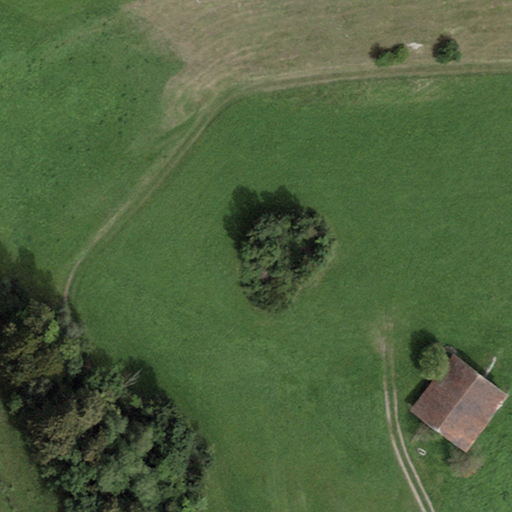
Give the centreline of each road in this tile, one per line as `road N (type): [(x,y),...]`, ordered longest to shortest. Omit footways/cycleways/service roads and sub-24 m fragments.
road 1 (track): [(511,71),(358,73),(231,96),(149,183),(82,271)]
road 2 (track): [(155,511),(103,377),(82,271)]
road 3 (track): [(389,371),(392,426),(427,511)]
